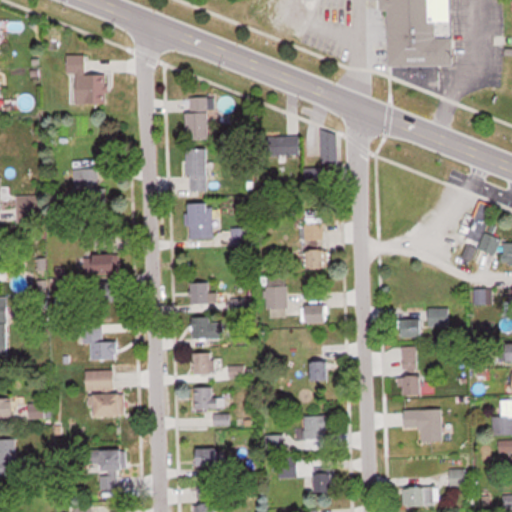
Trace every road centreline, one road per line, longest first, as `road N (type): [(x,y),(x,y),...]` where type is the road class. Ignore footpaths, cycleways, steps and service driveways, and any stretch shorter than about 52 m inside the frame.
road 1 (residential): [(155,511),(141,20)]
road 2 (tertiary): [(511,168),(90,0)]
road 3 (residential): [(362,511),(350,104)]
